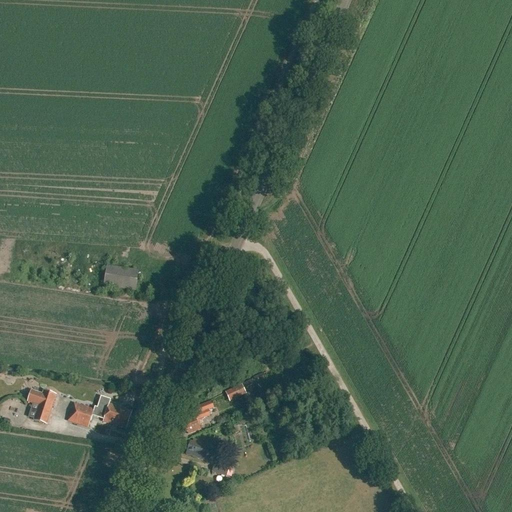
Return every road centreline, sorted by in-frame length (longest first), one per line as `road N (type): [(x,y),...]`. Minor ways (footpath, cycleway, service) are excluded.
road 1 (tertiary): [(122,511),(344,0)]
road 2 (track): [(238,237),(263,251),(411,511)]
